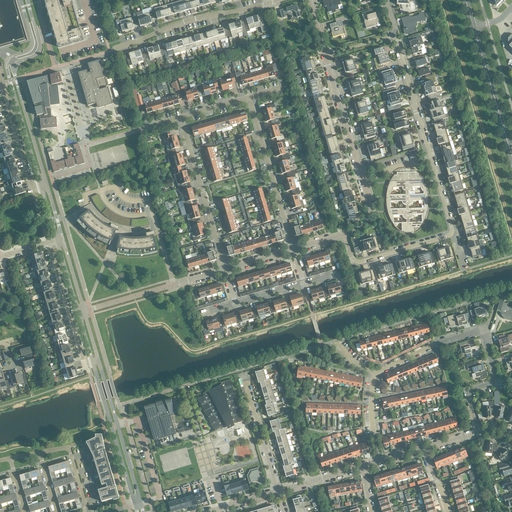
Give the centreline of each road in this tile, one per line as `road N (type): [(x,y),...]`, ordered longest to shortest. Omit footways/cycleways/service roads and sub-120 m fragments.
road 1 (residential): [(345,235),(366,225),(367,196),(309,0)]
road 2 (residential): [(453,236),(386,0)]
road 3 (residential): [(377,374),(485,331),(500,381),(473,391),(479,433)]
road 4 (residential): [(173,285),(148,198),(124,199),(115,188),(53,205)]
road 5 (residential): [(114,48),(197,17),(278,0)]
road 6 (residential): [(293,250),(248,96)]
road 7 (residential): [(225,270),(182,117)]
road 8 (tertiary): [(93,361),(135,505)]
road 9 (tertiary): [(141,503),(98,360)]
road 10 (tertiary): [(11,58),(6,66),(42,188)]
road 11 (residential): [(93,361),(85,364),(48,243)]
road 12 (residential): [(42,188),(33,191),(0,74)]
road 13 (tertiary): [(511,156),(475,30)]
road 14 (residential): [(345,235),(359,263),(453,236)]
road 15 (tertiary): [(47,187),(17,64)]
road 16 (residential): [(278,492),(244,375)]
